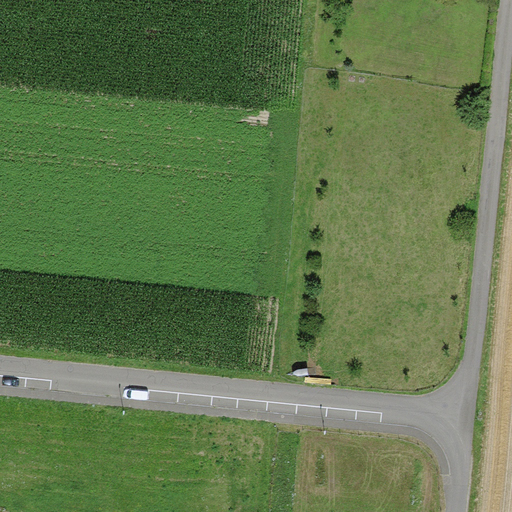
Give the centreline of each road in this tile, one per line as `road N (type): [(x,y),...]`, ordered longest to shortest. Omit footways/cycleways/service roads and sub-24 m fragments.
road 1 (residential): [(0,375),(462,416)]
road 2 (unclassified): [(462,416),(501,0)]
